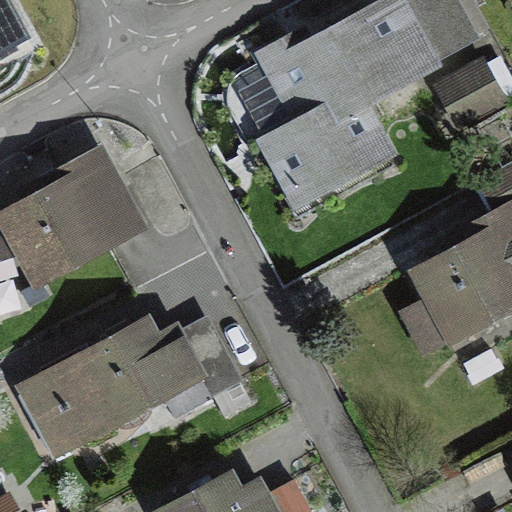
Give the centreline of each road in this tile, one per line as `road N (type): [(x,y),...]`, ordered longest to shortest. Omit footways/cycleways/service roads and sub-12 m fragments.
road 1 (residential): [(371,511),(127,67)]
road 2 (residential): [(0,135),(127,67)]
road 3 (residential): [(127,67),(250,0)]
